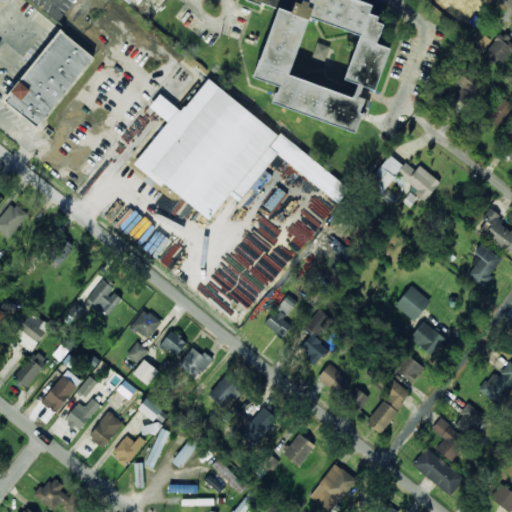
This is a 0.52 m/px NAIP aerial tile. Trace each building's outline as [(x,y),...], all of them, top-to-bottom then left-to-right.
[(356,131),(365,98),(360,97),(362,87),(376,91),(389,47),(377,44),(383,24),(377,22),(378,16),(370,14),(373,3),(362,0),(248,0),(276,8),(255,79),(278,86),(272,106),(356,131)] [(447,0),(445,4),(460,15),(470,0),(447,0)] [(39,128),(93,56),(59,30),(5,102),(39,128)] [(510,54),(511,55),(511,54),(511,41),(500,33),(484,54),(500,67),(510,54)] [(491,40),(484,35),(474,47),(481,52),(491,40)] [(482,73),(455,64),(450,81),(461,85),(457,97),(466,100),(469,92),(475,94),(482,73)] [(135,165),(210,220),(229,194),(240,202),(250,187),(258,193),(270,176),(264,172),(276,155),(339,202),(351,186),(206,80),(183,112),(159,95),(149,108),(167,121),(135,165)] [(511,105),(511,103),(500,98),(489,120),(502,126),(511,105)] [(440,181),(419,166),(415,171),(389,153),(367,184),(383,195),(397,174),(412,184),(408,189),(426,202),(440,181)] [(27,213),(10,202),(0,218),(0,231),(11,239),(27,213)] [(511,229),(510,231),(498,223),(502,217),(491,209),(477,229),(511,253),(511,229)] [(75,247),(64,238),(48,256),(60,265),(75,247)] [(484,286),(502,257),(480,244),(474,253),(480,257),(468,276),(484,286)] [(113,291),(115,289),(103,280),(87,299),(108,316),(122,299),(113,291)] [(414,321),(431,301),(411,285),(395,305),(414,321)] [(265,323),(282,338),(292,326),(284,318),(297,302),(288,295),(265,323)] [(161,322),(145,309),(130,327),(147,340),(161,322)] [(303,329),(310,335),(297,351),(315,365),(328,348),(315,339),(331,319),(319,309),(303,329)] [(14,325),(19,328),(13,338),(34,350),(48,325),(22,311),(14,325)] [(446,338),(422,321),(409,339),(433,356),(446,338)] [(177,356),(186,342),(170,331),(160,346),(177,356)] [(148,350),(137,342),(126,355),(137,363),(148,350)] [(197,379),(213,358),(204,351),(201,354),(192,347),(178,365),(197,379)] [(48,360),(36,351),(15,378),(27,387),(48,360)] [(395,369),(411,383),(424,367),(407,354),(395,369)] [(132,373),(148,386),(159,372),(144,359),(132,373)] [(511,384),(511,362),(510,361),(497,375),(494,372),(478,390),(494,404),(511,384)] [(351,381),(328,364),(318,378),(341,395),(351,381)] [(41,401),(55,413),(82,381),(68,370),(41,401)] [(243,385),(225,373),(209,397),(227,409),(243,385)] [(86,398),(98,382),(89,376),(78,391),(86,398)] [(398,409),(410,392),(392,379),(380,396),(398,409)] [(117,390),(129,399),(136,389),(125,380),(117,390)] [(369,398),(356,387),(346,399),(359,410),(369,398)] [(79,403),(65,419),(79,431),(101,405),(92,398),(85,407),(79,403)] [(138,408),(160,425),(168,414),(146,398),(138,408)] [(380,434),(398,412),(384,401),(366,422),(380,434)] [(455,424),(470,436),(486,417),(469,402),(459,413),(463,415),(455,424)] [(253,447),(279,416),(265,405),(251,422),(239,412),(227,426),(253,447)] [(89,438),(104,449),(123,422),(107,411),(89,438)] [(436,449),(452,461),(468,440),(440,418),(431,429),(444,439),(436,449)] [(153,468),(170,432),(161,428),(145,464),(153,468)] [(315,446),(299,433),(283,453),(299,466),(315,446)] [(134,442),(126,435),(111,454),(126,466),(146,441),(140,436),(134,442)] [(180,468),(200,442),(192,435),(171,461),(180,468)] [(463,478),(426,448),(412,465),(450,495),(463,478)] [(212,465),(239,494),(246,488),(219,458),(212,465)] [(332,511),(356,478),(333,463),(310,498),(331,511),(332,511)] [(53,510),(58,504),(69,511),(76,511),(83,504),(62,488),(64,485),(51,475),(35,497),(53,510)] [(204,481),(220,493),(224,488),(209,475),(204,481)] [(490,497),(507,511),(509,511),(511,509),(511,490),(502,483),(490,497)] [(198,493),(198,485),(168,484),(168,492),(198,493)] [(245,511),(256,497),(249,492),(233,511),(245,511)] [(214,499),(182,498),(181,505),(214,506),(214,499)] [(396,511),(385,502),(376,511),(396,511)]
